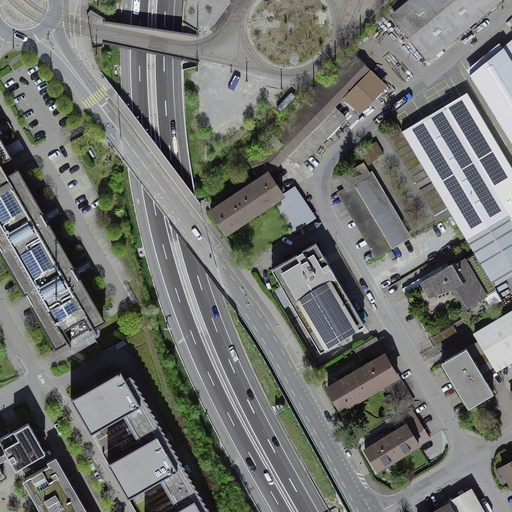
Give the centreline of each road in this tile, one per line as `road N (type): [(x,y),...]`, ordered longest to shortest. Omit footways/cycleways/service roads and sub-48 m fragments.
road 1 (residential): [(471,457),(335,219),(325,176),(373,120),(511,4)]
road 2 (motorway): [(308,511),(232,369),(189,245),(166,113),(166,0)]
road 3 (motorway): [(141,0),(141,114),(164,250),(210,377),(282,511)]
road 4 (residential): [(366,511),(261,319),(75,68)]
road 5 (residential): [(128,511),(64,400),(38,380)]
road 6 (residential): [(38,380),(40,408),(99,511)]
